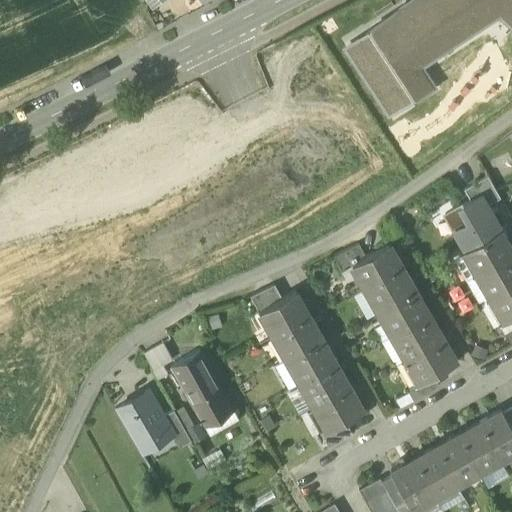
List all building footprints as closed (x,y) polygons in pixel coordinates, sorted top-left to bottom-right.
[(511,0),(411,0),(365,30),(366,32),(353,40),(359,49),(349,56),(387,114),(411,99),(411,101),(426,92),(412,70),(503,10),(511,18),(511,0)] [(464,188),(470,199),(479,193),(485,204),(499,197),(487,175),(464,188)] [(479,193),(470,199),(461,204),(444,213),(452,228),(464,248),(498,228),(485,204),(479,193)] [(462,249),(475,273),(511,252),(498,228),(464,248),(462,249)] [(357,274),(364,287),(401,266),(387,242),(364,255),(351,263),(352,265),(357,274)] [(333,255),(340,271),(352,265),(351,263),(364,255),(358,243),(333,255)] [(451,255),(465,279),(475,273),(462,249),(451,255)] [(511,283),(511,252),(475,273),(489,297),(511,283)] [(346,281),(357,274),(352,265),(340,271),(346,281)] [(414,290),(401,266),(364,287),(378,311),(414,290)] [(489,297),(475,273),(465,279),(478,302),(489,297)] [(511,283),(489,297),(502,321),(511,315),(511,283)] [(249,296),(258,311),(281,297),(274,284),(249,296)] [(365,317),(378,311),(364,287),(352,294),(365,317)] [(258,311),(271,335),(308,314),(294,290),(281,297),(258,311)] [(428,314),(414,290),(378,311),(383,321),(391,335),(428,314)] [(502,321),(489,297),(478,302),(492,327),(498,323),(502,321)] [(321,337),(308,314),(271,335),(285,358),(321,337)] [(441,337),(428,314),(391,335),(404,358),(441,337)] [(503,332),(511,327),(511,315),(502,321),(498,323),(503,332)] [(373,326),(381,340),(391,335),(383,321),(373,326)] [(511,327),(503,332),(510,344),(511,342),(511,327)] [(404,358),(391,335),(381,340),(394,364),(404,358)] [(335,361),(321,337),(285,358),(298,382),(335,361)] [(455,362),(441,337),(404,358),(418,382),(433,374),(455,362)] [(143,352),(153,370),(161,365),(172,359),(162,341),(143,352)] [(203,419),(206,421),(213,417),(212,413),(228,404),(198,350),(169,366),(200,421),(203,419)] [(348,385),(335,361),(298,382),(311,406),(348,385)] [(153,370),(157,378),(166,373),(161,365),(153,370)] [(406,389),(412,399),(439,384),(433,374),(418,382),(406,389)] [(285,389),(299,413),(311,406),(298,382),(285,389)] [(362,409),(348,385),(311,406),(324,428),(325,429),(344,419),(362,409)] [(114,409),(139,453),(171,434),(172,433),(162,416),(151,397),(143,395),(131,402),(130,400),(114,409)] [(238,420),(228,404),(212,413),(213,417),(206,421),(203,419),(200,421),(209,436),(238,420)] [(511,405),(502,411),(511,429),(511,405)] [(173,411),(184,430),(193,426),(182,406),(173,411)] [(324,428),(311,406),(299,413),(311,436),(319,432),(324,428)] [(500,409),(478,422),(499,460),(511,452),(511,429),(502,411),(500,409)] [(171,434),(179,448),(190,441),(184,430),(173,411),(173,410),(162,416),(172,433),(171,434)] [(319,432),(328,447),(352,433),(344,419),(325,429),(324,428),(319,432)] [(478,422),(456,434),(477,472),(499,460),(478,422)] [(198,423),(193,426),(184,430),(190,441),(192,444),(205,436),(198,423)] [(456,434),(434,447),(455,485),(477,472),(456,434)] [(434,447),(412,459),(433,497),(455,485),(434,447)] [(219,450),(201,460),(207,470),(225,460),(219,450)] [(411,510),(433,497),(412,459),(389,472),(391,475),(405,500),(411,510)] [(499,460),(477,472),(487,488),(508,476),(499,460)] [(391,499),(395,506),(405,500),(391,475),(381,481),(385,488),(391,499)] [(364,500),(385,488),(381,481),(379,478),(358,490),(364,500)] [(433,497),(440,508),(441,511),(463,499),(455,485),(433,497)] [(370,510),(391,499),(385,488),(364,500),(370,510)] [(411,510),(412,511),(433,511),(440,508),(433,497),(411,510)] [(370,511),(391,511),(397,509),(395,506),(391,499),(370,510),(370,511)] [(398,511),(412,511),(411,510),(405,500),(395,506),(397,509),(398,511)] [(338,511),(333,503),(318,511),(338,511)]
